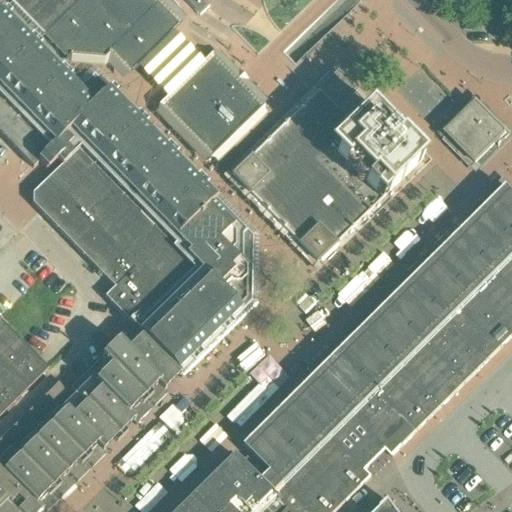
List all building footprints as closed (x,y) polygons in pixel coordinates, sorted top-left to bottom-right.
[(0,0),(0,137),(13,151),(16,154),(32,171),(38,165),(46,173),(56,163),(72,148),(65,141),(67,138),(66,137),(63,140),(56,133),(84,106),(0,19),(0,0)] [(173,22),(151,0),(32,0),(32,14),(34,16),(28,21),(47,40),(46,41),(67,62),(71,58),(105,61),(110,55),(124,69),(127,66),(135,66),(137,69),(172,35),(170,32),(170,24),(173,22)] [(186,0),(184,2),(199,18),(209,9),(200,0),(186,0)] [(218,152),(253,118),(250,115),(251,107),(253,105),(219,70),(217,72),(209,72),(206,70),(171,103),(173,106),(173,114),(171,117),(204,152),(207,149),(215,149),(218,152)] [(231,180),(233,182),(234,181),(248,196),(247,197),(249,199),(250,198),(265,213),(264,214),(266,216),(267,215),(282,230),(281,231),(283,233),(284,232),(299,247),(298,249),(300,250),(315,265),(314,265),(316,267),(317,267),(318,265),(333,250),(333,251),(336,249),(335,248),(350,233),(351,234),(353,232),(352,231),(367,217),(368,217),(370,215),(369,215),(384,200),(385,201),(387,199),(386,198),(401,183),(402,184),(404,182),(403,181),(419,167),(422,165),(419,163),(419,164),(415,160),(404,149),(405,148),(386,129),(385,129),(371,114),(369,112),(354,97),(355,96),(353,94),(352,95),(337,80),(338,80),(337,79),(338,79),(336,78),(335,78),(334,79),(334,80),(319,95),(318,94),(317,96),(304,109),(301,111),(300,112),(300,113),(285,128),(284,128),(283,129),(283,130),(268,145),(267,145),(265,146),(266,146),(250,162),(250,161),(250,162),(249,161),(248,163),(233,178),(232,178),(231,179),(231,180)] [(245,237),(244,238),(107,97),(74,129),(88,144),(47,183),(48,184),(37,196),(37,207),(117,290),(106,300),(145,340),(143,341),(147,346),(173,372),(174,370),(176,372),(225,326),(224,326),(248,303),(250,249),(249,249),(249,241),(245,237)] [(454,134),(454,143),(472,162),(481,162),(501,143),(501,133),(494,126),(494,125),(483,114),(474,114),(463,125),(454,134)] [(511,341),(511,197),(509,195),(508,196),(503,196),(502,195),(305,390),(244,449),(252,457),(244,466),(288,511),(339,511),(370,481),(334,445),(345,434),(356,423),(393,459),(511,341)] [(0,417),(48,371),(0,321),(0,417)] [(16,456),(11,451),(0,461),(0,511),(31,511),(45,500),(47,503),(74,477),(66,469),(81,454),(84,457),(105,436),(107,438),(139,407),(141,409),(151,399),(161,388),(169,397),(184,383),(173,372),(147,346),(134,359),(120,344),(71,392),(77,397),(16,456)] [(0,461),(11,451),(66,397),(49,380),(0,427),(0,461)] [(345,434),(334,445),(370,481),(380,472),(393,459),(356,423),(345,434)] [(288,511),(244,466),(240,462),(189,511),(288,511)] [(372,511),(373,511),(390,500),(383,490),(366,503),(372,511)]
